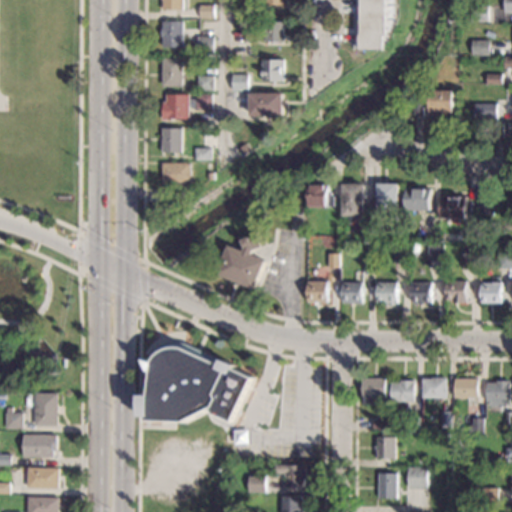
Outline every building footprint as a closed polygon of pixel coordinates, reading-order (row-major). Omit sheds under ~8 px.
[(184,0),(184,10),(164,10),(164,0),(184,0)] [(386,0),(386,35),(383,35),(383,49),(360,49),(360,34),(361,34),(361,0),(386,0)] [(214,5),(214,18),(200,18),(201,5),(214,5)] [(488,22),(471,22),(471,6),(488,6),(488,22)] [(254,18),(233,18),(233,7),(255,8),(254,18)] [(283,35),(285,35),(285,41),(266,41),(266,21),(283,21),(283,35)] [(183,47),(163,46),(163,37),(162,37),(162,28),(163,28),(163,22),(183,22),(183,47)] [(214,54),(198,54),(198,36),(214,36),(214,54)] [(248,56),(233,56),(233,42),(234,42),(234,38),(249,38),(248,56)] [(490,40),(489,56),(472,55),(473,40),(490,40)] [(183,86),(163,86),(163,58),(183,58),(183,86)] [(284,61),(284,82),(262,81),(263,60),(284,61)] [(248,91),(233,91),(233,74),(240,74),(248,74),(248,91)] [(503,85),(487,84),(487,74),(502,74),(503,74),(503,85)] [(214,76),(213,91),(198,90),(198,76),(214,76)] [(454,122),(437,122),(437,115),(435,115),(435,112),(430,112),(430,90),(454,91),(454,122)] [(284,116),(251,116),(251,93),(284,93),(284,116)] [(189,119),(169,119),(169,120),(163,120),(164,102),(166,102),(167,94),(190,95),(189,119)] [(212,109),(196,109),(197,94),(212,95),(212,109)] [(423,115),(413,115),(414,100),(424,100),(423,115)] [(497,118),(475,118),(475,103),(497,104),(497,118)] [(502,138),(493,138),(493,122),(503,122),(502,138)] [(182,152),(162,152),(162,128),(181,128),(183,128),(182,152)] [(251,151),(244,156),(239,149),(246,143),(251,151)] [(211,160),(195,160),(196,148),(211,148),(211,160)] [(190,183),(162,183),(162,163),(191,163),(190,183)] [(399,216),(379,215),(379,183),(399,183),(399,216)] [(328,193),(332,193),(332,196),(335,196),(335,206),(328,206),(328,207),(309,207),(309,184),(328,184),(328,193)] [(363,216),(343,216),(343,184),(364,184),(363,216)] [(431,210),(406,210),(406,188),(431,189),(431,210)] [(466,219),(441,219),(442,196),(467,196),(466,219)] [(493,215),(479,215),(479,198),(493,198),(493,215)] [(382,232),(381,240),(374,240),(375,232),(382,232)] [(444,260),(428,260),(428,243),(444,243),(444,260)] [(266,260),(254,289),(217,273),(229,245),(266,260)] [(409,262),(395,262),(395,248),(409,248),(409,262)] [(339,252),(339,268),(329,268),(329,252),(339,252)] [(479,269),(463,269),(463,252),(479,253),(479,269)] [(511,268),(499,268),(499,253),(511,253),(511,268)] [(375,272),(364,272),(364,257),(375,257),(375,272)] [(328,302),(308,302),(308,281),(328,281),(328,302)] [(467,281),(467,303),(454,303),(454,300),(447,300),(447,281),(467,281)] [(363,302),(342,301),(342,282),(363,282),(363,302)] [(397,303),(396,303),(395,305),(384,305),(384,302),(377,302),(378,282),(398,282),(397,303)] [(432,303),(424,303),(424,305),(420,305),(420,302),(412,302),(413,282),(433,283),(432,303)] [(502,303),(482,303),(482,282),(503,282),(502,303)] [(188,343),(225,361),(229,359),(238,364),(238,368),(256,377),(235,421),(212,409),(190,421),(151,422),(148,420),(148,416),(143,416),(144,395),(154,395),(155,370),(147,362),(162,347),(172,343),(188,343)] [(479,400),(469,400),(469,398),(456,398),(456,378),(464,378),(464,377),(479,377),(479,400)] [(386,403),(362,404),(362,378),(386,378),(386,403)] [(447,398),(423,398),(423,378),(432,378),(448,378),(447,398)] [(415,402),(391,402),(392,382),(400,382),(400,380),(415,381),(415,402)] [(510,381),(510,382),(511,382),(511,402),(487,401),(488,382),(497,382),(497,380),(510,381)] [(58,426),(35,426),(36,392),(59,393),(58,426)] [(13,413),(23,413),(23,414),(23,429),(6,429),(6,413),(7,413),(7,408),(13,408),(13,413)] [(454,428),(443,428),(442,411),(454,411),(454,428)] [(485,434),(470,434),(470,425),(473,425),(473,417),(485,417),(485,434)] [(421,434),(407,434),(407,425),(410,425),(410,418),(420,418),(421,418),(421,434)] [(388,420),(387,431),(373,430),(373,420),(388,420)] [(57,451),(54,451),(54,458),(24,458),(24,434),(57,434),(57,451)] [(396,458),(377,458),(377,450),(376,450),(376,446),(377,446),(377,437),(396,437),(396,458)] [(0,454),(12,455),(12,466),(0,465),(0,454)] [(501,457),(501,468),(486,468),(486,456),(501,457)] [(306,479),(304,479),(304,488),(286,487),(286,473),(275,473),(276,465),(306,465),(306,479)] [(427,488),(409,488),(409,467),(427,467),(427,488)] [(59,488),(28,488),(28,468),(59,468),(59,488)] [(396,498),(378,498),(378,473),(396,473),(396,498)] [(266,477),(266,493),(249,493),(249,476),(266,477)] [(11,494),(0,493),(0,482),(11,483),(11,494)] [(499,504),(482,504),(483,488),(499,488),(499,504)] [(301,503),(304,503),(304,509),(301,509),(301,511),(281,511),(281,495),(301,495),(301,503)] [(59,511),(28,511),(29,497),(59,497),(59,511)]
